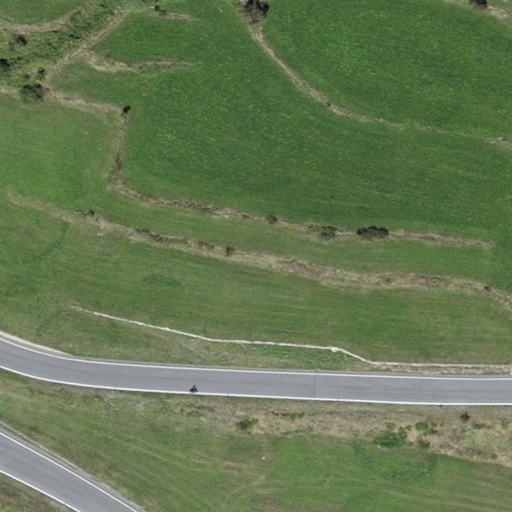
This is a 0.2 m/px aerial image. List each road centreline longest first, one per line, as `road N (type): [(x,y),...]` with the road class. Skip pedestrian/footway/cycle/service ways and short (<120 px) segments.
road 1 (tertiary): [(0,351),(75,370),(198,381),(511,390)]
road 2 (tertiary): [(107,511),(0,450)]
